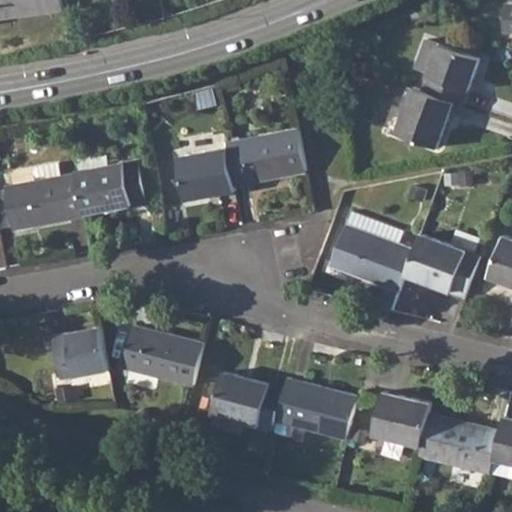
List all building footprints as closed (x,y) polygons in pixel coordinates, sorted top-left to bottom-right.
[(0,0),(0,15),(65,6),(63,0),(0,0)] [(440,42),(424,89),(455,99),(465,103),(481,56),(440,42)] [(424,89),(414,85),(398,132),(439,146),(455,99),(424,89)] [(299,128),(227,141),(228,146),(236,184),(307,170),(299,128)] [(236,184),(228,146),(180,156),(188,197),(236,189),(236,184)] [(141,158),(77,170),(77,172),(85,211),(148,199),(141,158)] [(85,211),(77,172),(60,175),(57,161),(33,166),(35,179),(5,186),(14,227),(85,213),(85,211)] [(332,263),(401,288),(407,272),(415,249),(399,243),(404,228),(352,209),(332,263)] [(415,249),(407,272),(467,295),(482,255),(421,233),(415,249)] [(490,274),(511,282),(511,236),(505,234),(490,274)] [(124,364),(196,381),(205,340),(135,323),(124,364)] [(110,365),(102,324),(54,333),(62,375),(110,365)] [(132,369),(130,380),(159,385),(161,374),(132,369)] [(214,412),(276,427),(279,417),(286,385),(224,369),(214,412)] [(286,385),(279,417),(350,434),(359,393),(288,376),(286,385)] [(67,398),(118,393),(117,382),(66,387),(67,398)] [(376,431),(423,442),(431,411),(434,401),(385,390),(376,431)] [(423,442),(421,452),(493,470),(496,457),(503,428),(431,411),(423,442)] [(503,428),(496,457),(511,460),(511,415),(506,414),(503,428)] [(238,511),(184,493),(177,511),(238,511)]
